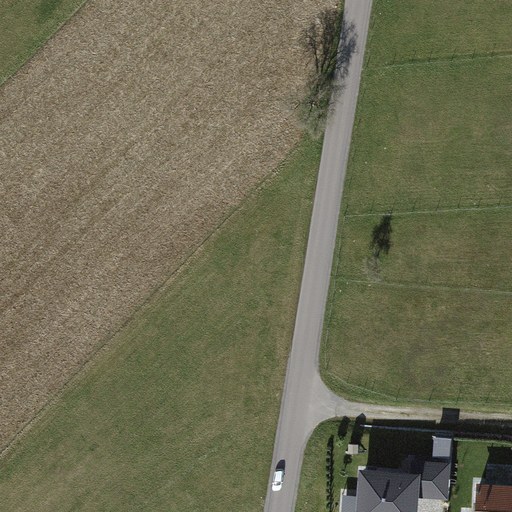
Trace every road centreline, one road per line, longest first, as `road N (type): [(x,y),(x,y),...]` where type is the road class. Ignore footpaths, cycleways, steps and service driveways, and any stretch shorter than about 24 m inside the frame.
road 1 (unclassified): [(281,511),(360,0)]
road 2 (track): [(511,423),(297,403)]
